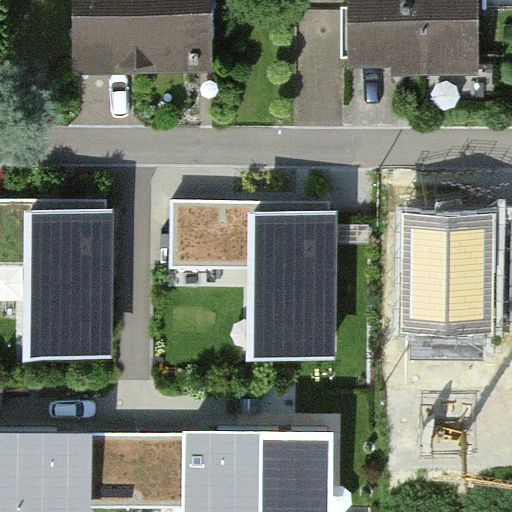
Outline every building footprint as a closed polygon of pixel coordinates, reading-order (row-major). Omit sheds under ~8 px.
[(81,0),(82,56),(202,55),(201,0),(81,0)] [(354,4),(355,54),(475,54),(475,0),(297,0),(298,4),(354,4)] [(0,287),(27,287),(28,180),(0,179),(0,287)] [(34,203),(32,343),(109,344),(111,204),(34,203)] [(228,208),(173,208),(172,266),(228,266),(228,208)] [(257,208),(254,349),(331,350),(334,210),(257,208)] [(488,210),(412,209),(411,319),(487,319),(488,210)] [(511,281),(501,281),(500,319),(511,319),(511,281)] [(0,504),(138,506),(138,446),(88,446),(88,427),(0,426),(0,504)] [(193,446),(138,446),(138,506),(332,508),(333,427),(193,427),(193,446)]
